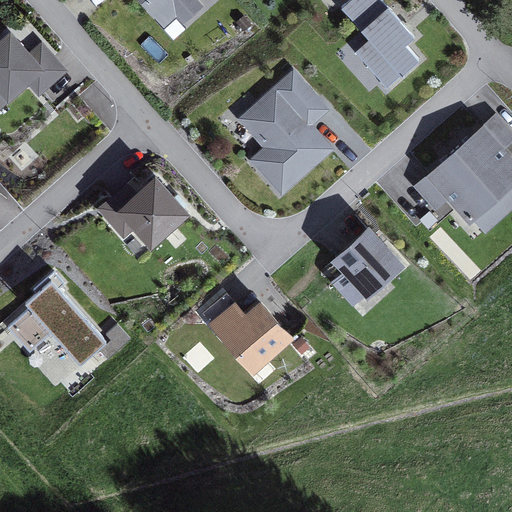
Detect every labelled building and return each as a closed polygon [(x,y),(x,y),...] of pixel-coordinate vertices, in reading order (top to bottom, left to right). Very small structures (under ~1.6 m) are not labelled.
[(144,0),(164,22),(176,11),(183,18),(198,5),(193,0),(144,0)] [(382,0),(347,0),(341,6),(381,51),(367,63),(387,86),(419,58),(405,43),(414,35),(382,0)] [(29,56),(10,34),(0,42),(0,89),(1,88),(8,96),(52,57),(41,45),(29,56)] [(316,98),(293,72),(242,117),(268,146),(254,158),(282,189),(329,147),(299,113),(316,98)] [(511,180),(511,160),(482,127),(456,150),(496,195),(511,180)] [(470,218),(496,195),(456,150),(430,173),(470,218)] [(130,172),(108,192),(120,207),(143,187),(130,172)] [(151,243),(187,212),(155,176),(119,208),(151,243)] [(406,260),(369,219),(330,253),(343,268),(365,292),(367,294),(406,260)] [(343,268),(330,279),(353,303),(365,292),(343,268)] [(25,300),(30,306),(8,325),(30,350),(64,320),(74,331),(62,341),(80,362),(106,339),(51,277),(25,300)] [(289,334),(261,302),(247,315),(226,292),(203,312),(252,367),(289,334)]
